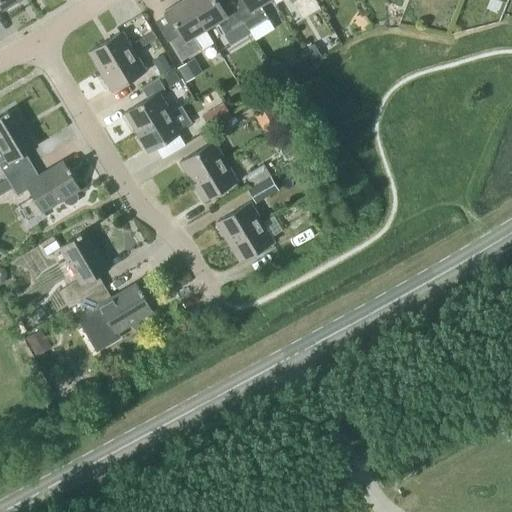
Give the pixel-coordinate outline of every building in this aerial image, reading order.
[(0,0),(0,3),(3,9),(19,0),(0,0)] [(193,35),(205,28),(187,0),(180,0),(165,10),(179,33),(169,39),(181,60),(201,48),(193,35)] [(244,22),(236,8),(232,1),(221,8),(216,0),(187,0),(205,28),(217,21),(225,34),(244,22)] [(259,4),(266,0),(244,0),(246,2),(236,8),(244,22),(248,29),(268,17),(259,4)] [(157,37),(152,30),(143,36),(147,43),(157,37)] [(99,72),(133,51),(121,31),(87,52),(99,72)] [(305,49),(312,61),(320,56),(314,44),(305,49)] [(99,72),(111,92),(145,71),(133,51),(99,72)] [(203,72),(194,57),(177,68),(185,82),(203,72)] [(168,59),(155,66),(160,74),(172,67),(168,59)] [(280,79),(289,74),(282,62),(273,67),(280,79)] [(180,80),(174,70),(164,76),(170,86),(180,80)] [(136,132),(170,112),(158,91),(124,112),(136,132)] [(250,107),(257,120),(281,106),(273,93),(250,107)] [(232,116),(224,102),(203,115),(211,128),(232,116)] [(7,179),(32,164),(25,152),(36,145),(14,109),(0,117),(0,146),(6,157),(0,160),(0,166),(7,178),(7,179)] [(148,152),(182,132),(170,112),(136,132),(148,152)] [(191,181),(226,161),(214,141),(179,161),(191,181)] [(75,191),(79,189),(62,161),(39,175),(32,164),(7,179),(7,178),(0,182),(0,193),(0,194),(12,187),(17,195),(29,188),(34,196),(26,201),(35,215),(62,199),(64,204),(71,206),(77,202),(78,196),(75,191)] [(203,201),(238,181),(226,161),(191,181),(203,201)] [(262,179),(255,168),(244,175),(251,186),(262,179)] [(278,190),(270,175),(247,189),(255,203),(278,190)] [(228,242),(262,221),(250,201),(216,222),(228,242)] [(320,228),(331,222),(325,211),(314,217),(320,228)] [(240,262),(274,241),(262,221),(228,242),(240,262)] [(79,301),(104,286),(97,274),(109,267),(87,230),(60,247),(78,279),(59,291),(69,307),(79,301)] [(111,297),(104,286),(79,301),(106,346),(121,337),(117,331),(151,311),(135,283),(111,297)] [(26,336),(31,346),(46,338),(41,328),(26,336)] [(142,341),(140,351),(149,353),(151,343),(142,341)]
